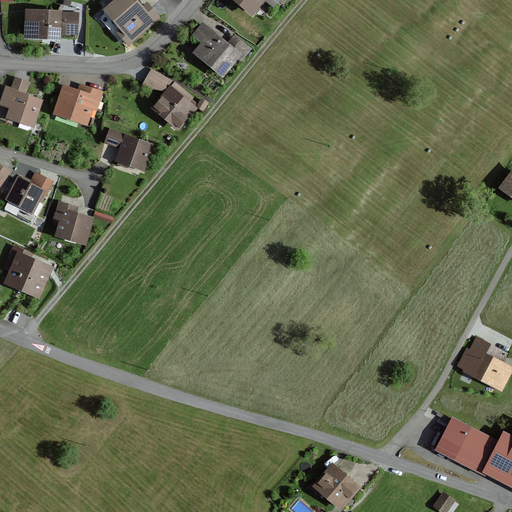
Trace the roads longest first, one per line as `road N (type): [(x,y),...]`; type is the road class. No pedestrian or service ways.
road 1 (unclassified): [(0,332),(126,382),(511,506)]
road 2 (track): [(303,0),(0,363)]
road 3 (residential): [(0,64),(124,66),(164,40),(197,0)]
